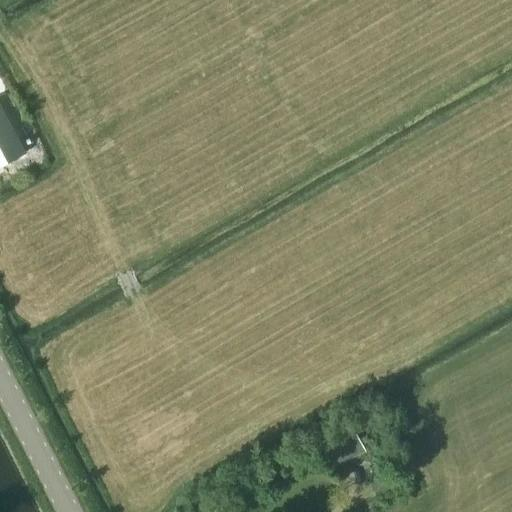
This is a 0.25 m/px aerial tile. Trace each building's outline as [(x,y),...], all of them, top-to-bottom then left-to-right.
[(4,60),(0,61),(0,98),(0,99),(19,89),(4,60)] [(0,103),(0,164),(25,152),(0,103)] [(354,412),(367,438),(381,431),(368,405),(354,412)] [(317,438),(332,467),(365,449),(351,421),(317,438)] [(378,476),(383,492),(404,486),(400,470),(378,476)]
